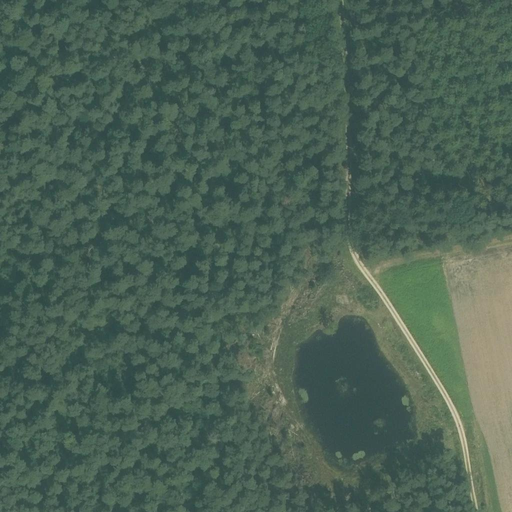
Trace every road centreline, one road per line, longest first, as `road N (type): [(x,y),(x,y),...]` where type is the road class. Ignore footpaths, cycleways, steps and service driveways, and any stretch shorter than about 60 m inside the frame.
road 1 (track): [(474,511),(455,414),(345,229),(341,0)]
road 2 (track): [(359,264),(511,240)]
